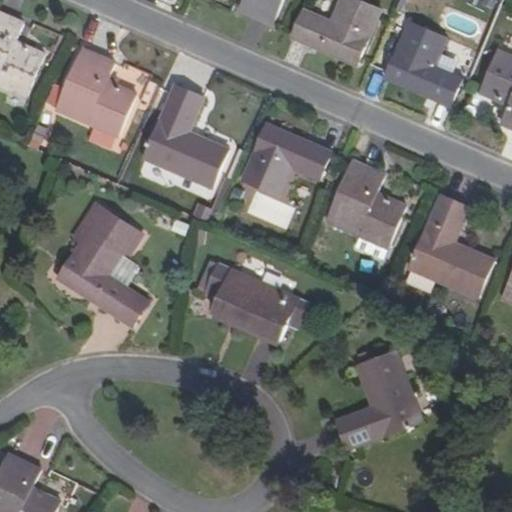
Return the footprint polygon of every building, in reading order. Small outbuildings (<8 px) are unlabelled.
[(249,0),(244,13),(275,27),(286,0),(249,0)] [(356,0),(339,0),(329,22),(320,44),(356,60),(378,9),(356,0)] [(289,36),(304,43),(316,17),(301,10),(289,36)] [(24,25),(0,14),(0,86),(27,99),(43,61),(30,55),(32,50),(16,43),(24,25)] [(354,65),(356,60),(320,44),(329,22),(316,17),(304,43),(354,65)] [(388,74),(437,96),(435,100),(451,107),(463,80),(434,67),(447,40),(410,24),(388,74)] [(45,56),(32,50),(30,55),(43,61),(45,56)] [(118,65),(86,52),(59,112),(120,139),(136,102),(124,97),(127,91),(110,84),(118,65)] [(495,99),(511,106),(503,125),(511,129),(511,57),(500,52),(483,89),(497,95),(495,99)] [(435,100),(437,96),(388,74),(386,78),(435,100)] [(177,88),(145,159),(213,189),(229,151),(189,133),(203,99),(177,88)] [(481,94),(495,99),(497,95),(483,89),(481,94)] [(139,97),(127,91),(124,97),(136,102),(139,97)] [(267,131),(317,154),(319,149),(270,126),(267,131)] [(319,149),(317,154),(267,131),(245,182),(282,199),(295,170),(322,183),(335,156),(319,149)] [(389,180),(357,165),(331,225),(366,241),(392,253),(409,216),(396,210),(398,205),(381,197),(389,180)] [(254,217),(287,227),(293,210),(272,204),(273,201),(260,197),(254,217)] [(454,247),(469,214),(442,202),(409,273),(477,304),(494,265),(454,247)] [(398,205),(396,210),(409,216),(411,211),(398,205)] [(66,275),(111,306),(108,310),(120,319),(137,296),(112,278),(130,252),(98,230),(66,275)] [(388,264),(392,253),(366,241),(361,251),(388,264)] [(311,308),(221,269),(208,298),(222,304),(218,312),(261,331),(259,334),(283,345),(290,328),(301,332),(311,308)] [(108,310),(111,306),(66,275),(63,279),(108,310)] [(511,282),(503,302),(511,305),(511,282)] [(259,334),(261,331),(218,312),(216,316),(259,334)] [(417,397),(389,332),(350,349),(367,387),(333,401),(345,428),(417,397)] [(41,470),(10,454),(0,474),(0,511),(56,511),(59,506),(45,500),(48,495),(33,488),(41,470)] [(61,502),(48,495),(45,500),(59,506),(61,502)]
